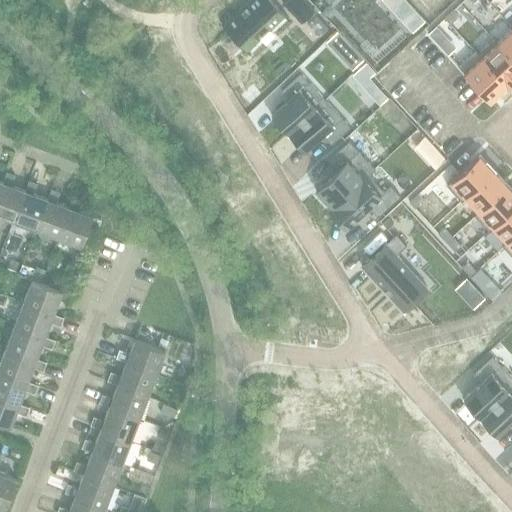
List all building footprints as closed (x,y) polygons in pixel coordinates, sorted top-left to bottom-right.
[(271,0),(245,0),(220,24),(244,50),(284,13),(271,0)] [(304,0),(285,0),(282,3),(301,22),(314,10),(304,0)] [(453,9),(444,17),(450,23),(458,15),(453,9)] [(496,40),(497,41),(496,42),(511,58),(511,26),(511,28),(510,26),(496,40)] [(478,52),(477,53),(507,85),(511,79),(511,58),(496,42),(497,41),(496,40),(494,38),(478,52)] [(475,49),(457,65),(490,100),(507,85),(477,53),(478,52),(475,49)] [(289,98),(271,115),(288,133),(324,99),(299,72),(281,89),(289,98)] [(324,99),(288,133),(305,151),(322,134),(331,143),(350,126),(324,99)] [(336,170),(316,189),(331,206),(332,207),(368,173),(368,174),(374,168),(348,140),(326,160),(336,170)] [(479,153),(446,184),(461,200),(465,197),(464,196),(494,169),(479,153)] [(494,169),(464,196),(465,197),(478,211),(507,184),(494,169)] [(0,214),(13,220),(25,189),(12,185),(16,174),(7,170),(3,181),(0,187),(0,214)] [(331,206),(330,208),(346,226),(368,205),(377,215),(399,195),(389,184),(383,190),(368,174),(368,173),(332,207),(331,206)] [(36,228),(47,198),(34,193),(38,182),(29,179),(25,189),(13,220),(36,228)] [(477,211),(474,214),(489,230),(492,227),(492,226),(511,207),(511,188),(507,184),(478,211),(477,211)] [(59,237),(70,206),(57,201),(61,191),(51,187),(47,198),(36,228),(59,237)] [(417,193),(409,201),(414,207),(423,198),(418,193),(417,193)] [(74,196),(70,206),(59,237),(82,246),(93,216),(79,210),(83,199),(74,196)] [(511,207),(492,226),(492,227),(505,241),(511,235),(511,207)] [(443,227),(438,232),(446,241),(452,235),(443,227)] [(395,232),(361,265),(403,309),(427,287),(396,254),(406,244),(395,232)] [(452,235),(446,241),(454,250),(460,244),(452,235)] [(505,241),(501,244),(511,255),(511,235),(505,241)] [(467,261),(461,266),(469,275),(475,269),(467,261)] [(32,277),(23,301),(54,313),(59,299),(69,303),(72,295),(62,291),(63,289),(32,277)] [(495,285),(486,293),(492,299),(501,291),(495,285)] [(23,301),(14,324),(45,336),(50,322),(60,325),(64,317),(54,313),(23,301)] [(6,345),(6,346),(37,357),(42,344),(52,348),(55,340),(45,336),(14,324),(6,345)] [(127,361),(156,372),(170,335),(141,324),(130,352),(120,348),(117,356),(127,360),(127,361)] [(6,346),(0,361),(0,368),(28,380),(33,366),(43,370),(46,361),(37,357),(6,346)] [(481,381),(463,397),(480,415),(511,385),(511,376),(491,354),(472,372),(481,381)] [(147,394),(156,372),(127,361),(122,374),(111,370),(108,379),(118,383),(147,394)] [(0,368),(0,393),(20,401),(25,388),(35,392),(38,384),(28,380),(0,368)] [(139,417),(147,394),(118,383),(113,397),(103,393),(99,402),(109,405),(109,406),(139,417)] [(511,385),(480,415),(497,433),(511,419),(511,385)] [(0,421),(10,426),(16,411),(26,414),(29,405),(20,402),(20,401),(0,393),(0,421)] [(130,439),(139,417),(109,406),(104,419),(94,416),(91,424),(101,428),(130,439)] [(122,462),(130,439),(101,428),(96,442),(86,438),(82,447),(92,451),(122,462)] [(113,485),(122,462),(92,451),(87,465),(77,461),(74,470),(84,474),(113,485)] [(0,472),(0,511),(2,511),(4,508),(5,508),(16,478),(0,472)] [(104,507),(113,485),(84,474),(78,487),(68,483),(65,492),(75,496),(104,507)] [(102,511),(104,507),(75,496),(70,510),(60,506),(57,511),(102,511)]
